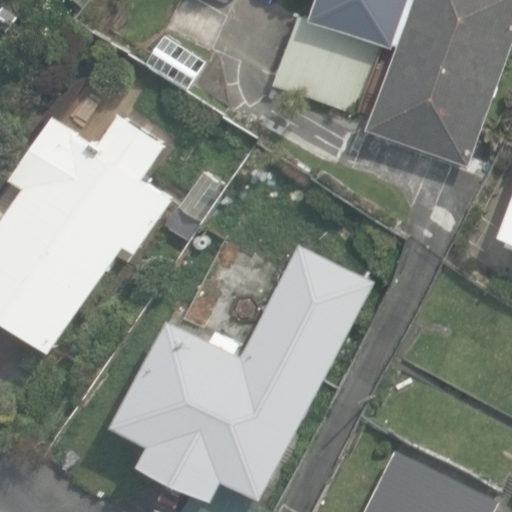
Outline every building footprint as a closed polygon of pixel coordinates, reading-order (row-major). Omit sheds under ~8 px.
[(511,0),(421,0),(377,126),(475,162),(511,58),(511,0)] [(280,82),(358,111),(382,44),(305,15),(280,82)] [(227,67),(174,37),(150,80),(203,110),(227,67)] [(0,237),(0,306),(62,348),(132,242),(144,250),(177,201),(178,199),(148,179),(172,144),(126,113),(125,115),(109,104),(92,130),(64,112),(22,175),(36,184),(0,237)] [(0,121),(0,134),(12,145),(28,125),(9,110),(0,121)] [(184,511),(276,511),(228,484),(232,477),(269,495),(379,280),(306,243),(249,355),(242,352),(248,341),(223,328),(217,340),(178,320),(126,423),(162,441),(152,461),(200,486),(184,511)] [(372,511),(499,511),(507,498),(404,448),(372,511)]
